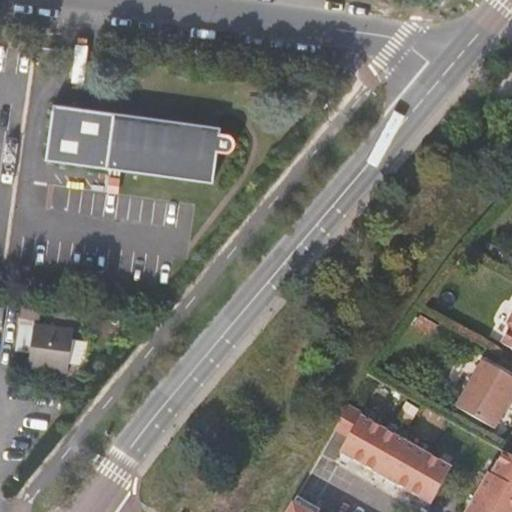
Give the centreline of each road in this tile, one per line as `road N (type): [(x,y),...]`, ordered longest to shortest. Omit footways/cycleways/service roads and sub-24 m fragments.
road 1 (unclassified): [(440,72),(89,505)]
road 2 (unclassified): [(104,0),(376,36),(405,45),(440,72)]
